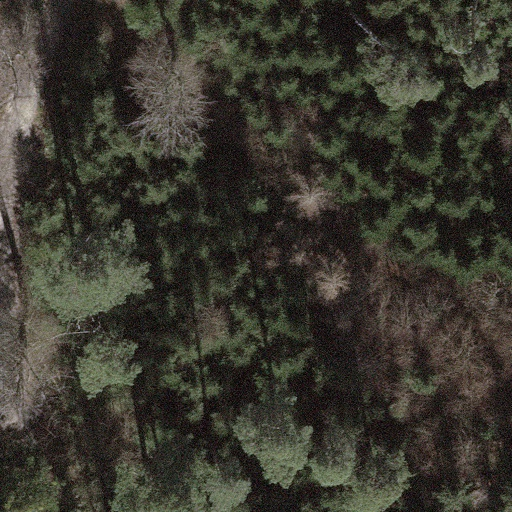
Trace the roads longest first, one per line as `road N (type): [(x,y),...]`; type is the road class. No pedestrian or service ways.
road 1 (track): [(92,0),(362,244),(483,317),(511,359)]
road 2 (track): [(0,189),(64,0)]
road 3 (track): [(38,511),(0,333)]
